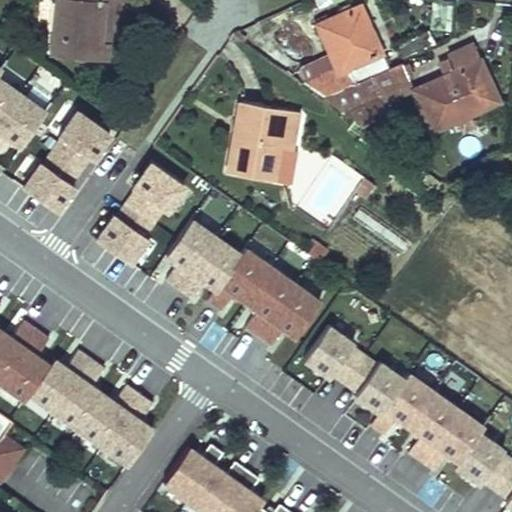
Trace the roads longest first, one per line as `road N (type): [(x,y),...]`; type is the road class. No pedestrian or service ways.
road 1 (residential): [(0,235),(213,379)]
road 2 (residential): [(213,379),(404,511)]
road 3 (unknown): [(35,259),(179,87)]
road 4 (residential): [(117,511),(213,379)]
